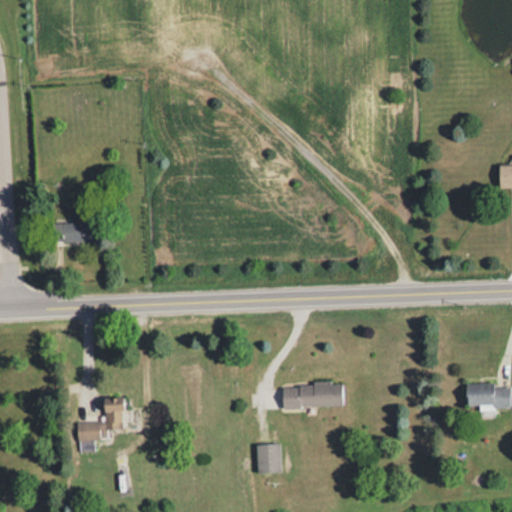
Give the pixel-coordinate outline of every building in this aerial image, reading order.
[(511,164),(497,164),(497,185),(511,185),(511,164)] [(89,241),(89,222),(53,222),(53,241),(89,241)] [(341,405),(340,382),(280,384),(281,407),(341,405)] [(509,407),(509,384),(464,384),(464,407),(509,407)] [(75,440),(99,440),(98,429),(121,429),(121,403),(102,403),(103,421),(75,422),(75,440)] [(254,471),(278,471),(278,444),(254,444),(254,471)]
